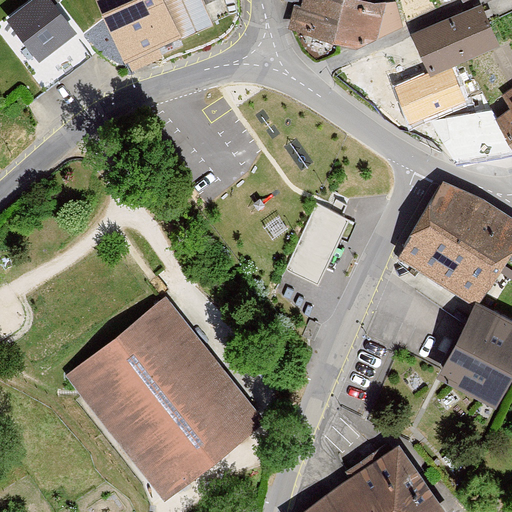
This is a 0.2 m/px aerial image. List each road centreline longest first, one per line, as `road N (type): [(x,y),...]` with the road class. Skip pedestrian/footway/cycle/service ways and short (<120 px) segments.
road 1 (tertiary): [(419,162),(316,399),(278,511)]
road 2 (tertiary): [(0,192),(44,149),(130,97),(218,68),(266,68)]
road 3 (tertiary): [(266,68),(299,81),(419,162)]
